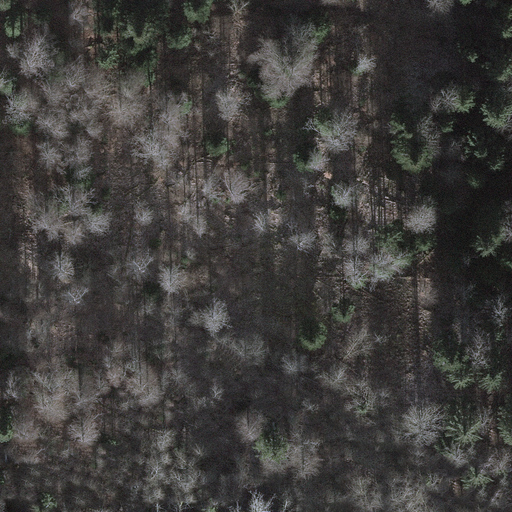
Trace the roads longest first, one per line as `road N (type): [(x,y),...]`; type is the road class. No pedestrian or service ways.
road 1 (track): [(0,251),(117,308),(177,327),(511,499)]
road 2 (track): [(0,478),(314,511)]
road 3 (track): [(360,0),(511,19)]
